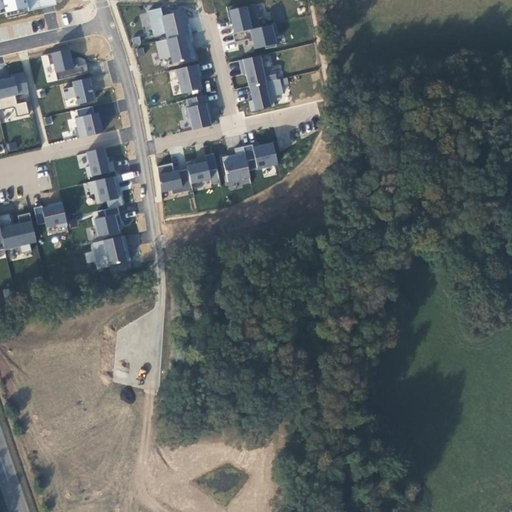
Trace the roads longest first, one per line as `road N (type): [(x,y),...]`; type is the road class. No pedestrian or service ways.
road 1 (residential): [(142,150),(157,265),(152,347)]
road 2 (residential): [(140,132),(45,155),(0,179)]
